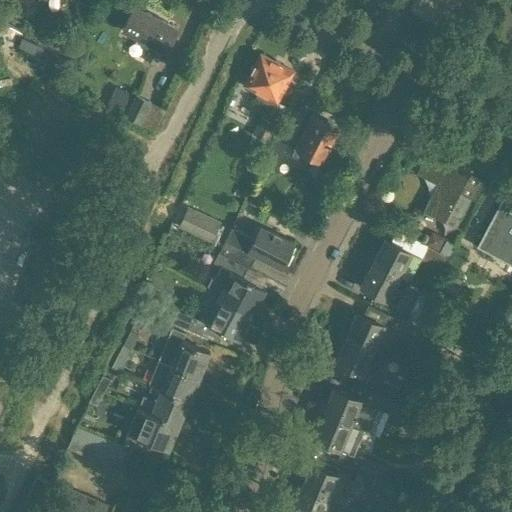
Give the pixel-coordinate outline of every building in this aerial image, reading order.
[(145,58),(155,63),(162,49),(165,51),(176,28),(134,5),(122,28),(152,44),(145,58)] [(26,63),(45,69),(52,48),(32,42),(26,63)] [(260,54),(244,85),(258,92),(256,96),(273,105),(275,101),(276,102),(292,71),(260,54)] [(119,90),(110,108),(124,116),(134,98),(119,90)] [(134,98),(124,116),(139,124),(150,102),(135,95),(134,98)] [(340,151),(329,146),(338,129),(335,128),(334,124),(327,121),(325,122),(312,116),(296,148),(296,149),(292,156),(304,162),(307,154),(321,161),(322,160),(332,165),(340,151)] [(253,135),(254,135),(250,141),(261,147),(264,140),(267,142),(277,124),(262,117),(253,135)] [(259,163),(274,170),(287,143),(272,136),(259,163)] [(470,173),(429,152),(426,159),(424,158),(418,168),(440,180),(423,211),(455,228),(470,199),(459,193),(470,173)] [(511,195),(506,192),(477,247),(511,265),(511,195)] [(188,206),(180,224),(211,239),(219,221),(188,206)] [(253,239),(231,228),(219,252),(248,268),(249,268),(255,255),(281,268),(294,244),(260,226),(253,239)] [(384,237),(372,261),(400,276),(412,252),(384,237)] [(421,257),(443,269),(447,257),(427,246),(421,257)] [(445,267),(456,273),(467,251),(457,246),(445,267)] [(219,252),(218,252),(212,262),(220,265),(214,277),(211,278),(207,285),(207,290),(212,293),(217,295),(252,313),(265,289),(243,277),(248,268),(219,252)] [(400,276),(372,261),(359,285),(387,300),(400,276)] [(252,313),(217,295),(205,320),(201,318),(200,320),(177,312),(173,322),(220,343),(225,332),(239,338),(252,313)] [(405,307),(400,319),(422,329),(426,317),(405,307)] [(384,325),(355,312),(345,337),(374,349),(384,325)] [(422,329),(400,319),(394,330),(418,342),(422,329)] [(171,327),(158,359),(200,376),(210,352),(182,340),(185,333),(171,327)] [(130,331),(124,344),(131,348),(138,335),(130,331)] [(374,349),(345,337),(334,361),(372,378),(378,363),(369,360),(374,349)] [(131,348),(124,344),(117,357),(125,361),(131,348)] [(200,376),(158,359),(148,383),(160,388),(189,400),(200,376)] [(416,368),(406,364),(401,374),(412,379),(416,368)] [(359,373),(355,382),(364,386),(368,377),(359,373)] [(103,376),(96,389),(104,393),(110,380),(103,376)] [(383,382),(378,393),(401,403),(406,391),(383,382)] [(316,409),(364,429),(379,435),(389,412),(396,415),(401,403),(378,393),(374,405),(332,387),(327,401),(320,399),(316,409)] [(189,400),(160,388),(155,399),(143,394),(138,407),(179,424),(189,400)] [(104,393),(96,389),(89,401),(97,405),(104,393)] [(179,424),(138,407),(123,440),(149,451),(153,442),(169,449),(179,424)] [(364,429),(316,409),(311,420),(318,422),(312,436),(353,454),(364,429)] [(88,431),(76,426),(67,448),(79,452),(88,431)] [(99,435),(88,431),(79,452),(90,457),(99,435)] [(110,440),(99,435),(90,457),(101,462),(110,440)] [(101,462),(112,466),(121,444),(110,440),(101,462)] [(121,444),(112,466),(123,471),(132,449),(121,444)] [(363,458),(358,469),(381,479),(386,467),(363,458)] [(310,463),(300,487),(343,505),(347,495),(343,493),(349,478),(310,463)] [(381,479),(358,469),(353,481),(377,490),(381,479)] [(27,496),(39,502),(48,481),(36,476),(27,496)] [(43,503),(55,508),(64,486),(53,481),(43,503)] [(66,511),(75,490),(64,486),(55,508),(64,511),(66,511)] [(340,511),(343,505),(300,487),(290,511),(323,511),(325,509),(331,511),(340,511)] [(79,511),(86,495),(75,490),(66,511),(79,511)] [(79,511),(92,511),(98,500),(86,495),(79,511)] [(19,511),(32,511),(37,503),(26,499),(19,511)] [(98,500),(92,511),(105,511),(109,505),(98,500)]
